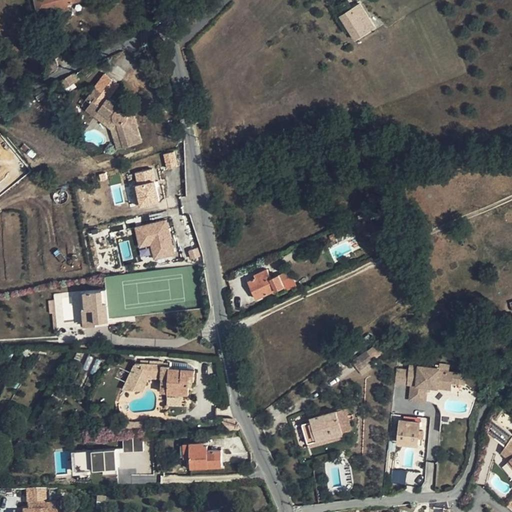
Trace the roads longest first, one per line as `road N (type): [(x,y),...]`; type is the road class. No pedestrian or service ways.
road 1 (residential): [(224,332),(511,198)]
road 2 (residential): [(224,332),(175,49)]
road 3 (residential): [(310,511),(451,494),(474,461),(484,407),(511,385)]
road 4 (residential): [(224,332),(176,343),(0,341)]
road 5 (residential): [(285,511),(236,398),(224,332)]
road 6 (residential): [(171,24),(0,105)]
